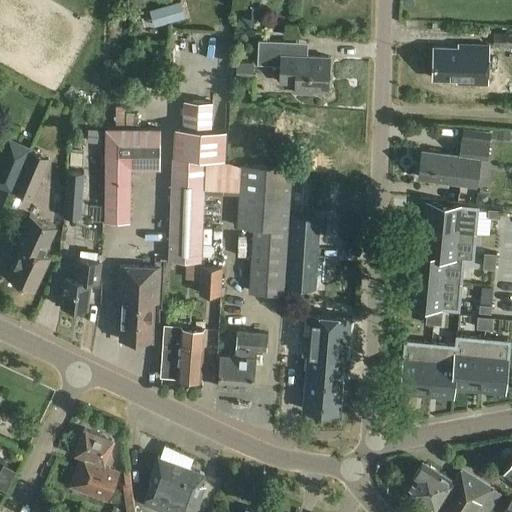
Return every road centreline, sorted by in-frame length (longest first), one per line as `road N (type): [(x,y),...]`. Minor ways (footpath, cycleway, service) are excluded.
road 1 (residential): [(369,444),(385,0)]
road 2 (tertiary): [(350,470),(255,452),(79,370)]
road 3 (residential): [(13,511),(79,370)]
road 4 (tertiary): [(369,444),(511,418)]
